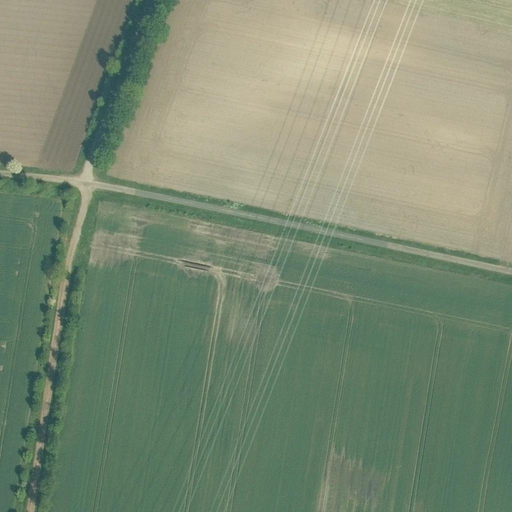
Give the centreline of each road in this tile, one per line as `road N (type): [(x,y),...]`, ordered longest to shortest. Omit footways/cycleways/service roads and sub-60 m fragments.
road 1 (track): [(148,0),(84,183),(30,511)]
road 2 (unclassified): [(0,175),(92,184),(511,272)]
